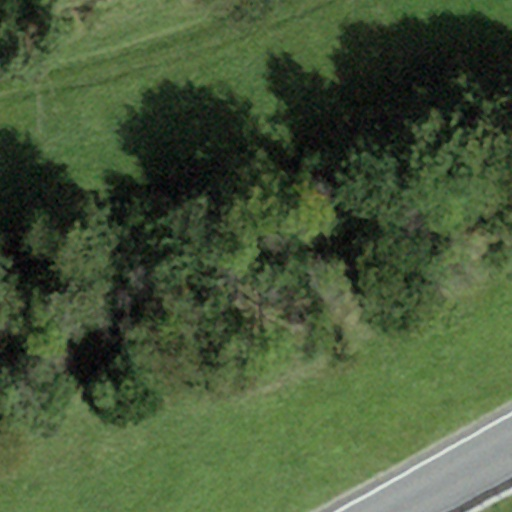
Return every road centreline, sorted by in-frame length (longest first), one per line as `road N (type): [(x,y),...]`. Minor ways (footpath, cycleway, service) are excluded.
road 1 (track): [(242,0),(0,81)]
road 2 (tertiary): [(381,511),(511,440)]
